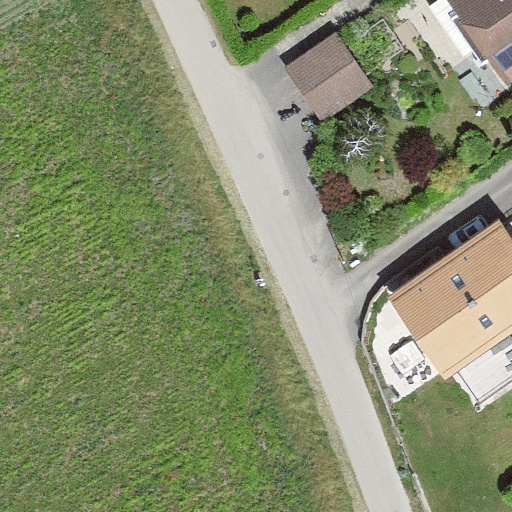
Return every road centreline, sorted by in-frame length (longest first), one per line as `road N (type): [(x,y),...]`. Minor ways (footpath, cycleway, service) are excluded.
road 1 (residential): [(174,0),(358,414),(388,511)]
road 2 (unknown): [(511,161),(302,289)]
